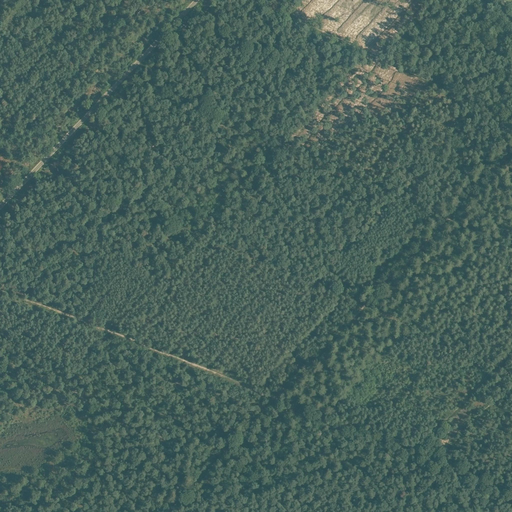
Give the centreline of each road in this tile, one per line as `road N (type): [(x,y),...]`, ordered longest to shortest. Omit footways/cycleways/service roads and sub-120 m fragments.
road 1 (unknown): [(171,25),(200,94),(448,215)]
road 2 (unclassified): [(0,204),(195,0)]
road 3 (unknown): [(511,333),(352,511)]
